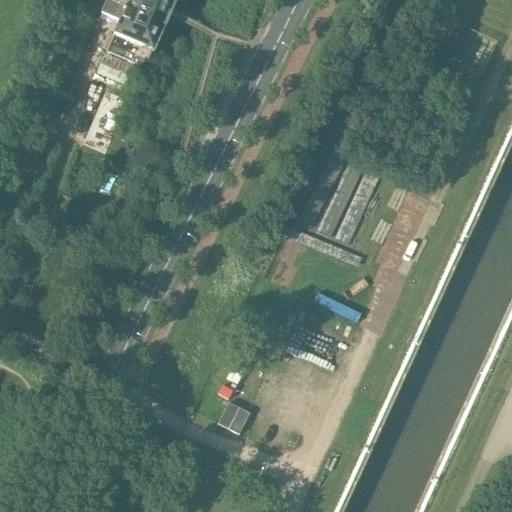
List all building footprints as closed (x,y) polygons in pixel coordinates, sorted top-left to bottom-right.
[(128,0),(126,6),(118,3),(117,7),(164,28),(170,13),(175,0),(128,0)] [(106,3),(101,15),(119,23),(113,37),(106,54),(141,69),(148,52),(152,54),(164,28),(117,7),(106,3)] [(469,47),(459,43),(452,58),(462,62),(469,47)] [(104,53),(96,73),(119,83),(127,63),(104,53)] [(48,93),(60,98),(67,81),(56,76),(48,93)]
